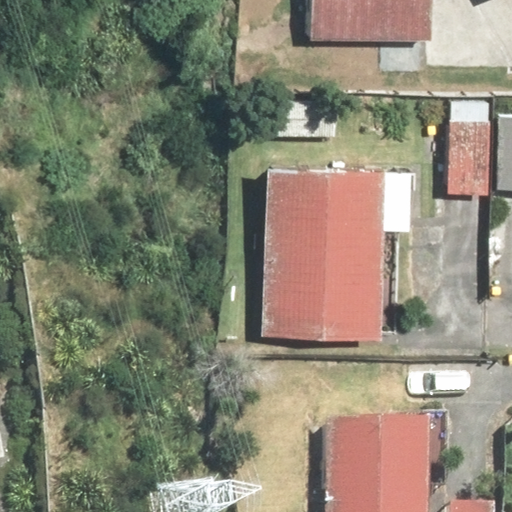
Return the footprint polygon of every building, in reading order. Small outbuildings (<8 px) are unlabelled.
[(421,0),(294,0),(294,47),(420,50),(421,0)] [(511,0),(479,0),(485,13),(511,0)] [(277,94),(276,133),(337,135),(338,95),(277,94)] [(511,116),(492,116),(491,198),(511,198),(511,116)] [(249,172),(246,341),(365,344),(367,244),(397,244),(399,175),(249,172)] [(312,437),(310,511),(413,511),(415,439),(312,437)] [(497,511),(497,504),(450,502),(449,511),(497,511)]
